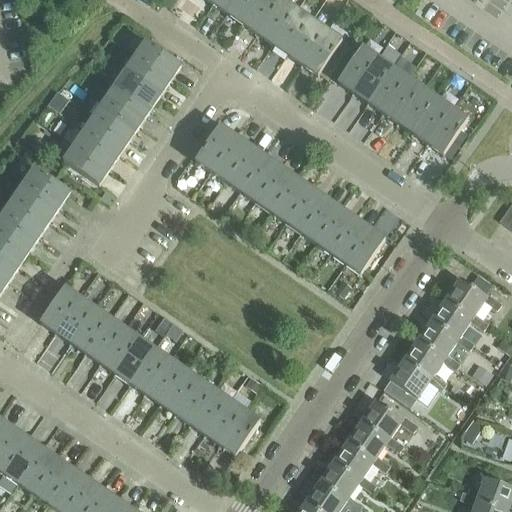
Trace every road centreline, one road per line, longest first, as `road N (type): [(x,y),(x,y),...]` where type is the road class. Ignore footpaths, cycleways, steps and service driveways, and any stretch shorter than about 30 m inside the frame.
road 1 (residential): [(9,344),(63,266),(97,260),(227,73)]
road 2 (unclassified): [(442,224),(249,511)]
road 3 (residential): [(227,73),(442,224)]
road 4 (residential): [(0,372),(198,511)]
road 5 (residential): [(121,0),(227,73)]
